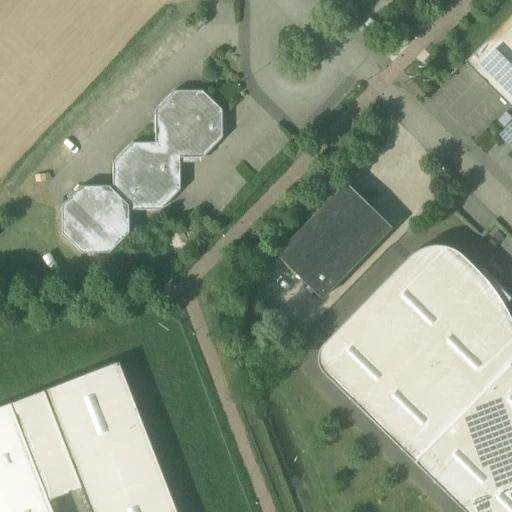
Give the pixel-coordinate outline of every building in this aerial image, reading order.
[(511,14),(466,61),(511,106),(511,14)] [(156,142),(133,142),(113,162),(114,185),(82,185),(62,205),(63,233),(69,239),(83,253),(111,253),(125,239),(130,233),(130,210),(162,210),(181,190),(181,158),(204,158),(223,138),(223,110),(203,90),(175,90),(156,110),(156,142)] [(347,182),(277,254),(322,299),(384,235),(392,227),(347,182)] [(423,247),(411,255),(323,345),(320,351),(319,358),(320,366),(324,372),(367,414),(467,511),(511,511),(511,363),(479,332),(505,305),(511,298),(511,296),(484,269),(481,272),(463,254),(451,247),(437,245),(423,247)] [(505,305),(479,332),(511,363),(511,317),(505,305)] [(178,511),(120,361),(45,390),(83,487),(92,511),(178,511)] [(83,487),(45,390),(11,403),(49,500),(83,487)] [(11,403),(0,407),(0,511),(53,511),(49,500),(11,403)]
